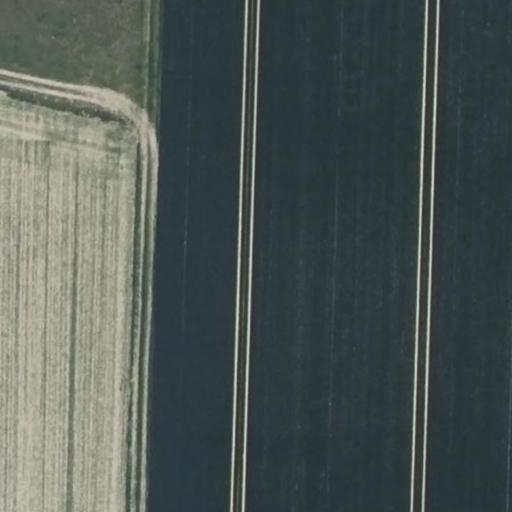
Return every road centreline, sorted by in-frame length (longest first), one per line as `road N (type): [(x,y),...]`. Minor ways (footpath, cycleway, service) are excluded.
road 1 (track): [(149,0),(134,511)]
road 2 (track): [(145,151),(0,111)]
